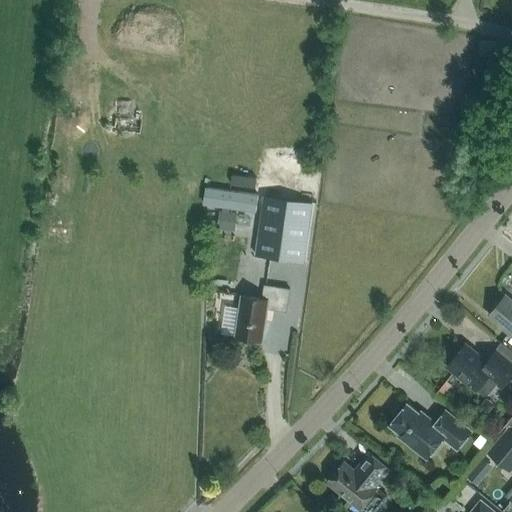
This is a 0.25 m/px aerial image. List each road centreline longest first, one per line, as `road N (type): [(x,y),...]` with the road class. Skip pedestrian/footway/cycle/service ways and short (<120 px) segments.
road 1 (unclassified): [(230,511),(511,190)]
road 2 (unclassified): [(511,34),(320,6)]
